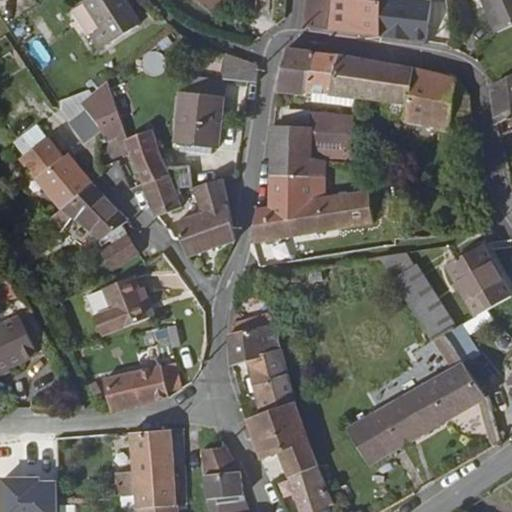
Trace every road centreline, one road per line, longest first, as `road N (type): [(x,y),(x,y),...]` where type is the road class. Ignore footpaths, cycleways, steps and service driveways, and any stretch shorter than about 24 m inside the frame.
road 1 (residential): [(511,209),(499,189),(465,66),(286,39)]
road 2 (residential): [(278,49),(246,247),(221,303)]
road 3 (residential): [(0,426),(92,427),(226,404)]
road 4 (residential): [(109,183),(221,303)]
road 5 (residential): [(165,0),(201,26),(278,49)]
